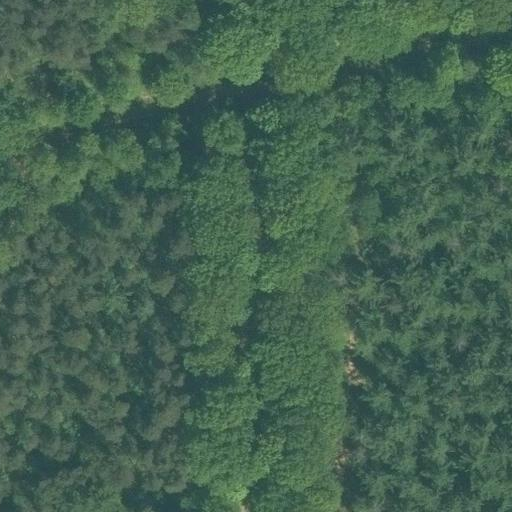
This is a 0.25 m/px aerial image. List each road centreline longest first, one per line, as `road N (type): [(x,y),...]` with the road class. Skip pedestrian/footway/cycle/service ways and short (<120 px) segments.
road 1 (track): [(511,12),(0,147)]
road 2 (unclassified): [(256,0),(255,511)]
